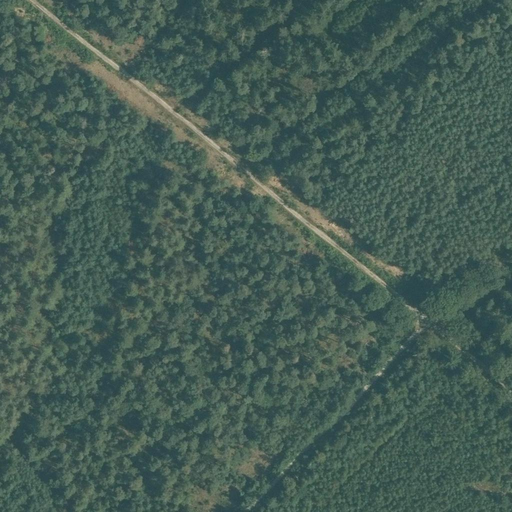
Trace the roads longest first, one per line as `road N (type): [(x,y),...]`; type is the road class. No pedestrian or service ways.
road 1 (track): [(429,320),(31,0)]
road 2 (track): [(429,320),(240,511)]
